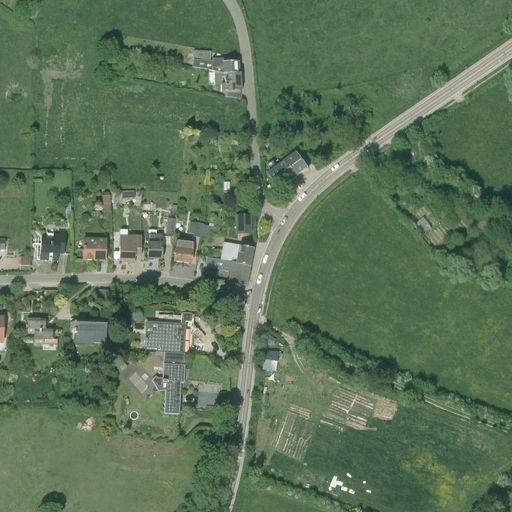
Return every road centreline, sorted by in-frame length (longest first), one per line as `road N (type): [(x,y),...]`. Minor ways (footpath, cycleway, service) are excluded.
road 1 (secondary): [(286,223),(346,162),(511,48)]
road 2 (track): [(254,320),(511,431)]
road 3 (unclassified): [(257,298),(150,279),(0,279)]
road 4 (unclassified): [(286,223),(259,194),(241,29),(228,0)]
road 5 (secondary): [(222,511),(257,298)]
